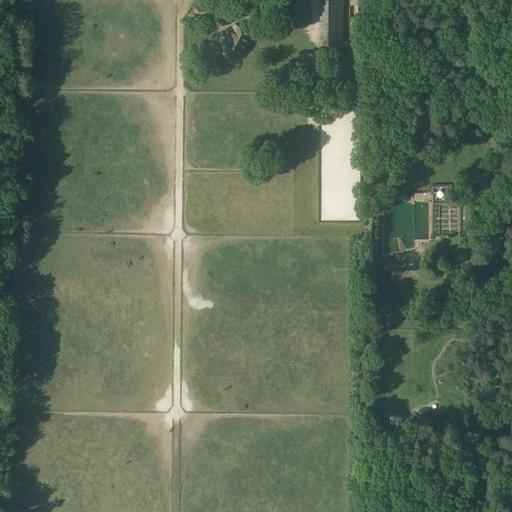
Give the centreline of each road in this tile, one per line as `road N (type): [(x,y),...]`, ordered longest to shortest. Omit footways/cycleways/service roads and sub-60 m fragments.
road 1 (track): [(11,0),(11,227)]
road 2 (track): [(511,94),(480,104),(499,183),(511,192)]
